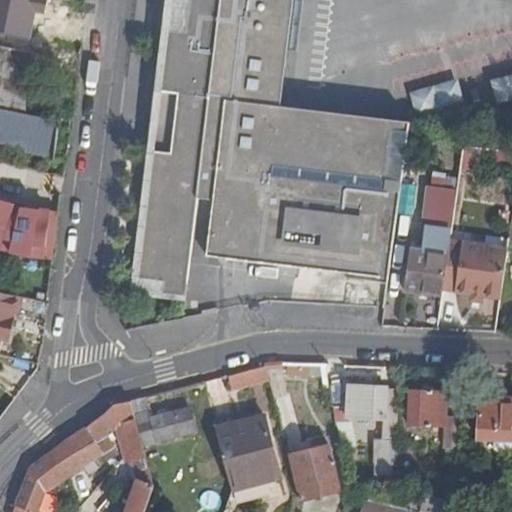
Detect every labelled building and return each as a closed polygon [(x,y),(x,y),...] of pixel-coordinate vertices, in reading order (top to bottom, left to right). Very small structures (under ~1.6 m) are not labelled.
[(224,0),(168,0),(134,279),(150,281),(167,283),(166,295),(184,298),(188,298),(201,199),(216,201),(209,258),(270,266),(303,269),(391,280),(405,161),(390,159),(392,146),(370,143),(372,132),(356,130),(355,142),(321,137),(316,137),(317,125),(302,123),(301,135),(288,133),(281,132),(284,108),(290,53),(296,0),(239,0),(238,10),(224,7),(224,0)] [(224,0),(224,7),(238,10),(239,0),(224,0)] [(307,0),(296,0),(290,53),(299,54),(301,55),(307,0)] [(0,46),(0,102),(34,107),(42,52),(0,46)] [(491,99),(511,97),(511,74),(489,77),(491,99)] [(415,117),(463,102),(455,78),(407,93),(415,117)] [(316,137),(321,137),(355,142),(356,130),(372,132),(370,143),(392,146),(390,159),(405,161),(410,124),(374,119),(284,108),(281,132),(288,133),(301,135),(302,123),(317,125),(316,137)] [(457,173),(476,173),(477,149),(458,148),(457,173)] [(419,224),(450,228),(457,178),(425,174),(419,224)] [(406,293),(443,298),(453,233),(428,230),(424,254),(412,253),(406,293)] [(184,298),(166,295),(167,283),(150,281),(134,279),(132,297),(147,299),(165,301),(183,303),(187,303),(188,298),(184,298)] [(16,315),(20,299),(18,298),(0,293),(0,341),(10,344),(14,330),(13,329),(8,322),(9,317),(12,318),(16,315)] [(310,377),(310,366),(293,366),(292,376),(310,377)] [(233,390),(269,381),(266,368),(229,377),(233,390)] [(350,418),(386,420),(387,390),(351,388),(350,418)] [(458,461),(460,418),(448,418),(449,393),(414,391),(413,429),(447,431),(446,450),(448,450),(448,461),(458,461)] [(153,417),(148,398),(133,402),(145,446),(198,431),(191,407),(175,411),(174,408),(167,410),(168,413),(153,417)] [(511,400),(500,400),(499,406),(482,405),(480,441),(496,442),(495,450),(500,455),(511,455),(511,400)] [(130,511),(148,511),(157,488),(145,446),(133,402),(116,406),(107,413),(118,432),(126,428),(135,463),(140,485),(130,511)] [(109,438),(118,432),(107,413),(34,469),(15,511),(40,511),(46,493),(85,470),(84,469),(104,458),(108,464),(121,456),(109,438)] [(218,430),(233,492),(281,480),(265,417),(218,430)] [(126,428),(118,432),(126,460),(127,465),(135,463),(126,428)] [(392,466),(393,443),(376,442),(375,466),(392,466)] [(330,469),(336,467),(331,446),(292,456),(303,503),(337,494),(330,469)] [(342,493),(336,467),(330,469),(337,494),(342,493)] [(414,511),(455,511),(456,507),(427,499),(425,506),(408,502),(406,510),(414,511)] [(414,511),(406,510),(396,508),(370,501),(365,511),(414,511)]
